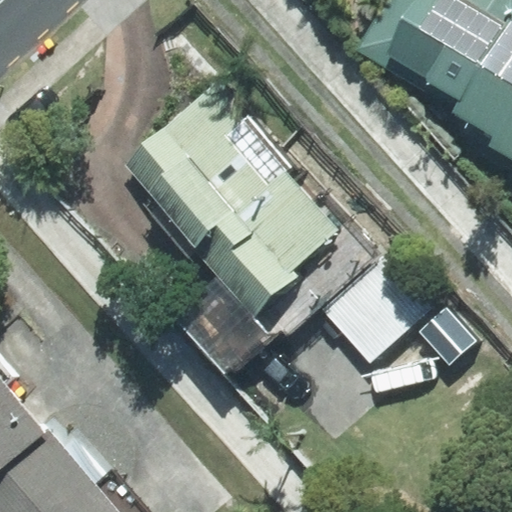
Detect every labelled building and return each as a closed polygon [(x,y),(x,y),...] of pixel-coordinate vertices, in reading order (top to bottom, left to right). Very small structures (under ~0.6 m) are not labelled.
[(511,0),(386,0),(359,48),(468,112),(462,122),(511,150),(511,0)] [(128,162),(255,311),(301,272),(294,263),(343,221),(224,81),(128,162)] [(383,255),(326,307),(376,361),(409,331),(438,362),(461,340),(383,255)] [(0,487),(74,420),(0,339),(0,487)] [(158,511),(74,420),(0,487),(0,505),(6,511),(158,511)]
